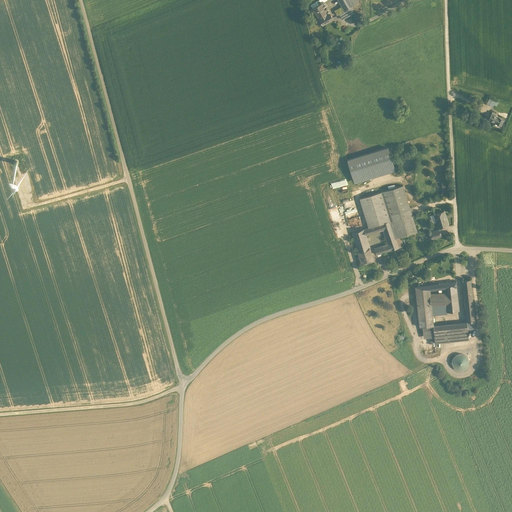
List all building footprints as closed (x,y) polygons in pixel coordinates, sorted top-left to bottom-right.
[(338,0),(343,8),(345,11),(352,7),(358,4),(355,0),(338,0)] [(320,20),(330,14),(324,2),(315,7),(314,8),(320,20)] [(355,13),(352,7),(345,11),(341,14),(344,19),(355,13)] [(320,20),(314,8),(310,10),(319,26),(323,24),(320,20)] [(343,8),(335,12),(337,16),(341,14),(345,11),(343,8)] [(330,14),(320,20),(323,24),(333,18),(330,14)] [(490,99),(487,105),(493,108),(496,102),(490,99)] [(492,112),(488,120),(501,126),(504,120),(496,115),(496,114),(492,112)] [(388,148),(348,160),(354,179),(394,167),(388,148)] [(388,215),(410,208),(403,185),(381,192),(388,215)] [(381,223),(390,221),(388,215),(381,192),(360,198),(369,227),(381,223)] [(390,221),(396,238),(400,237),(417,232),(410,208),(388,215),(390,221)] [(448,225),(444,211),(434,214),(438,226),(442,225),(442,227),(448,225)] [(390,221),(381,223),(383,230),(388,244),(390,250),(399,247),(396,238),(390,221)] [(369,227),(364,228),(366,235),(383,230),(381,223),(369,227)] [(358,251),(370,247),(366,235),(364,228),(352,232),(358,251)] [(439,230),(430,232),(432,238),(441,236),(439,230)] [(388,244),(374,248),(376,254),(390,250),(388,244)] [(370,247),(358,251),(362,264),(374,260),(370,247)] [(462,281),(467,323),(475,322),(470,280),(462,281)] [(456,281),(429,285),(430,291),(445,289),(456,287),(457,287),(456,281)] [(430,291),(429,285),(416,287),(420,327),(423,327),(433,326),(432,314),(430,295),(430,291)] [(459,311),(456,293),(445,294),(447,312),(459,311)] [(432,314),(447,312),(445,294),(441,294),(430,295),(432,314)] [(467,323),(463,323),(464,330),(468,330),(475,329),(475,322),(467,323)] [(433,326),(434,333),(460,330),(460,324),(433,326)] [(434,333),(433,326),(423,327),(424,336),(434,335),(434,333)] [(434,333),(434,335),(435,343),(469,340),(468,330),(464,330),(460,330),(434,333)] [(462,354),(460,354),(458,354),(456,355),(455,357),(453,358),(453,360),(452,362),(453,364),(453,366),(454,368),(456,369),(458,370),(460,371),(462,371),(464,370),(466,370),(467,368),(468,366),(469,365),(470,363),(469,361),(469,359),(467,357),(466,355),(464,355),(462,354)]
